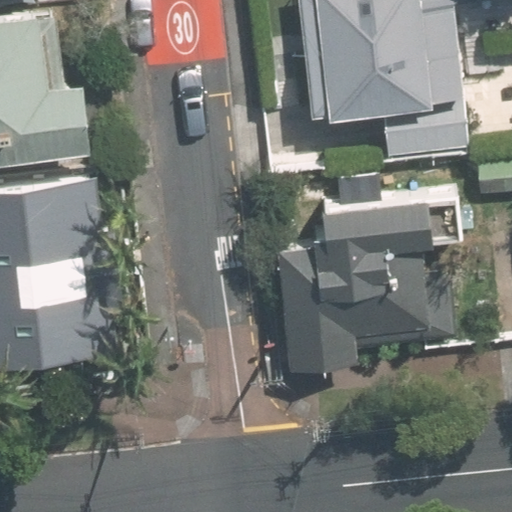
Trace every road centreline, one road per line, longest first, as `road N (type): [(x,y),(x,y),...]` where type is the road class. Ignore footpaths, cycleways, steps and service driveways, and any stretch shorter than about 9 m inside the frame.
road 1 (residential): [(234,498),(238,399),(222,282),(198,192),(175,0)]
road 2 (tertiary): [(511,468),(234,498)]
road 3 (tertiary): [(234,498),(91,511)]
